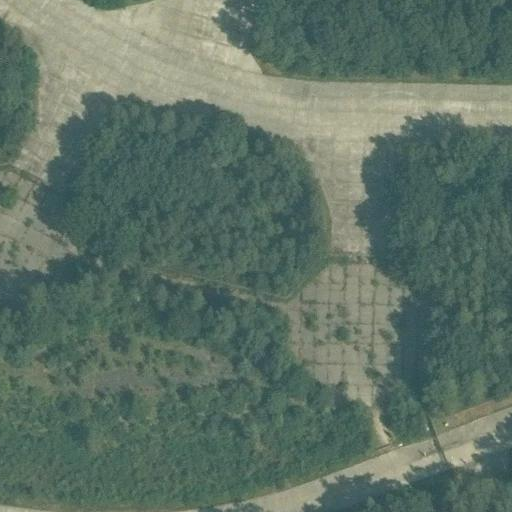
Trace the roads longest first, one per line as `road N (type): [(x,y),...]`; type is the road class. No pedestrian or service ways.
road 1 (unknown): [(41,0),(252,99),(351,132),(511,150)]
road 2 (unclassified): [(255,511),(511,424)]
